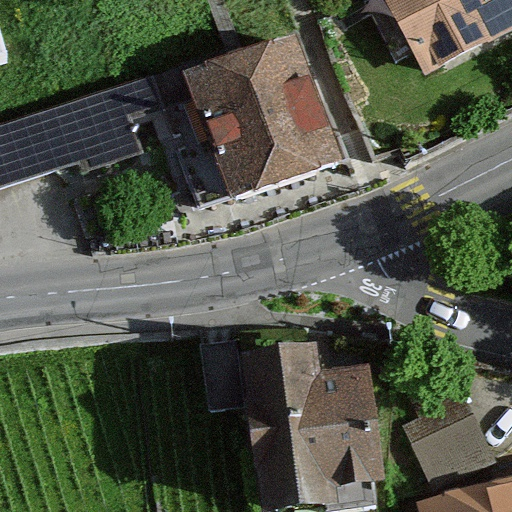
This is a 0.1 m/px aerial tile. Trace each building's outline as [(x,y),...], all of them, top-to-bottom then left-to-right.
[(511,0),(392,0),(432,82),(511,42),(511,0)] [(0,61),(15,58),(0,3),(0,61)] [(191,77),(0,136),(0,201),(143,157),(135,130),(165,121),(174,150),(209,139),(232,212),(346,177),(306,49),(193,85),(191,77)] [(301,345),(254,347),(263,511),(292,511),(345,509),(345,511),(380,511),(372,361),(302,365),(301,345)] [(244,350),(207,353),(213,418),(249,414),(244,350)] [(494,460),(478,422),(417,448),(433,485),(494,460)] [(508,489),(429,511),(511,511),(511,475),(504,477),(508,489)]
